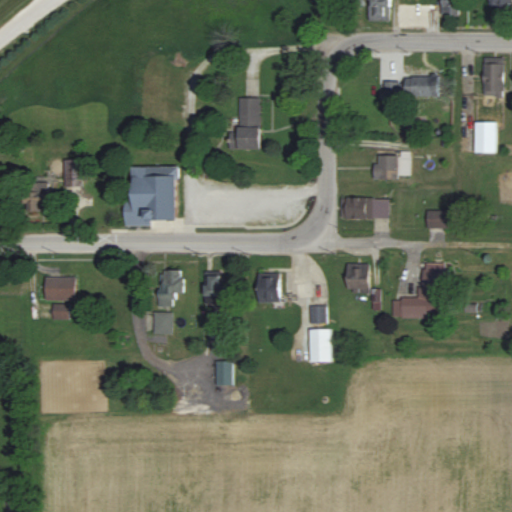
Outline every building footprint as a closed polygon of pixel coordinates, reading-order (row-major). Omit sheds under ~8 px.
[(390,20),(389,0),(369,0),(369,20),(390,20)] [(461,16),(460,0),(441,0),(441,16),(461,16)] [(511,8),(510,0),(492,0),(492,8),(511,8)] [(504,63),(484,63),(484,97),(504,97),(504,63)] [(439,96),(439,78),(384,78),(384,96),(439,96)] [(261,97),(239,98),(239,130),(229,130),(229,149),(261,149),(261,97)] [(497,122),(475,122),(475,153),(497,153),(497,122)] [(410,179),(410,154),(376,154),(376,179),(410,179)] [(66,185),(83,185),(83,160),(66,160),(66,185)] [(179,166),(134,166),(135,197),(126,197),(127,223),(179,223),(179,166)] [(53,184),(22,184),(22,211),(53,211),(53,184)] [(341,219),(390,219),(390,199),(341,199),(341,219)] [(448,228),(448,210),(428,210),(428,228),(448,228)] [(393,318),(444,318),(444,264),(422,263),(422,299),(394,298),(393,318)] [(348,290),(370,290),(370,264),(348,264),(348,290)] [(176,307),(176,293),(187,293),(187,270),(163,270),(163,307),(176,307)] [(260,274),(260,304),(282,304),(282,274),(260,274)] [(226,302),(226,275),(207,275),(208,302),(226,302)] [(78,277),(47,277),(47,300),(78,300),(78,277)] [(54,306),(55,319),(69,317),(68,305),(54,306)] [(327,325),(327,306),(311,306),(311,325),(327,325)] [(176,334),(176,312),(157,312),(157,334),(176,334)] [(311,363),(332,363),(332,329),(311,329),(311,363)] [(220,386),(235,386),(235,362),(220,362),(220,386)]
